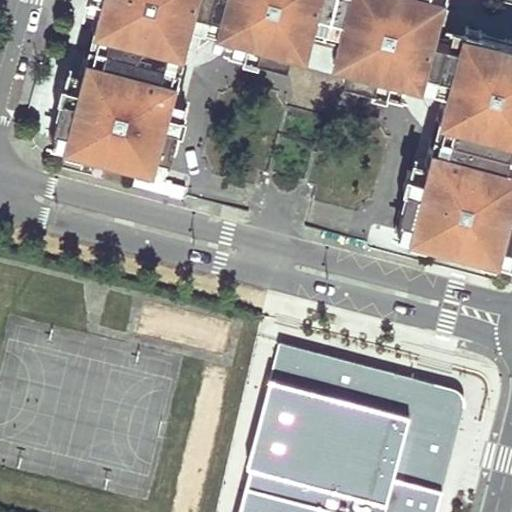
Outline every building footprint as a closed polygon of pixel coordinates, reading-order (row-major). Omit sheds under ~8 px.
[(210,0),(103,0),(101,11),(98,11),(98,12),(96,20),(91,40),(193,68),(210,0)] [(210,0),(193,68),(194,68),(195,68),(196,68),(197,69),(198,69),(199,69),(200,69),(202,68),(203,68),(204,68),(206,68),(207,68),(208,67),(209,67),(211,66),(212,66),(212,65),(213,65),(214,64),(215,64),(216,63),(217,63),(218,62),(219,61),(220,60),(221,59),(222,58),(223,56),(224,55),(225,54),(225,53),(226,52),(226,51),(226,50),(227,49),(248,54),(285,64),(294,92),(287,116),(275,163),(272,175),(288,179),(333,0),(210,0)] [(333,0),(288,179),(303,183),(323,101),(343,79),(369,86),(404,95),(404,96),(404,97),(404,98),(404,99),(404,100),(404,101),(404,102),(404,103),(404,104),(404,105),(404,106),(404,107),(404,108),(405,109),(405,110),(405,111),(406,112),(406,113),(407,114),(407,115),(408,115),(408,116),(409,117),(409,118),(410,119),(411,119),(412,120),(412,121),(413,121),(414,122),(415,123),(416,124),(417,124),(418,124),(419,125),(420,125),(421,126),(422,126),(423,126),(424,126),(453,10),(445,8),(447,0),(333,0)] [(511,38),(510,38),(511,29),(511,26),(453,10),(424,126),(511,150),(511,38)] [(193,68),(91,40),(82,71),(86,72),(82,85),(65,79),(56,113),(49,140),(138,162),(166,169),(179,121),(191,74),(193,68)] [(511,150),(424,126),(396,229),(447,243),(511,259),(511,150)] [(444,389),(281,346),(240,511),(436,511),(463,414),(462,406),(458,398),(452,393),(444,389)]
